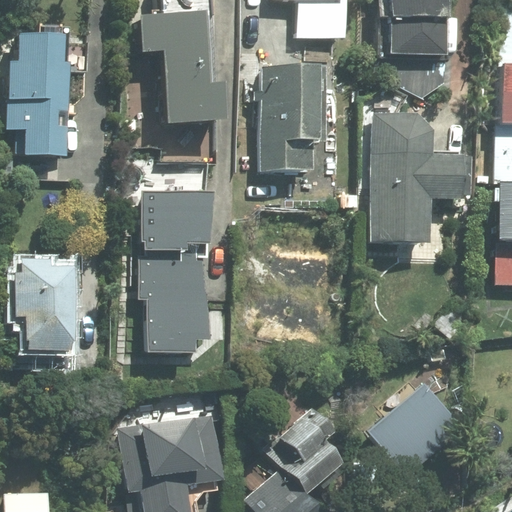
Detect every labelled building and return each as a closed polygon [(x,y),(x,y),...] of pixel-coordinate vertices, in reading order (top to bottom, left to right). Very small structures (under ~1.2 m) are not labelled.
[(326,0),(261,0),(262,5),(288,6),(287,43),(330,45),(332,2),(327,2),(326,0)] [(433,0),(377,0),(375,58),(431,60),(433,0)] [(511,7),(494,6),(482,246),(487,246),(485,287),(511,288),(511,7)] [(187,16),(122,20),(125,57),(145,55),(150,129),(209,125),(207,88),(192,89),(187,16)] [(51,161),(54,68),(47,68),(48,40),(6,38),(5,67),(0,66),(0,132),(12,133),(11,160),(51,161)] [(311,70),(249,71),(250,175),(299,175),(299,144),(311,144),(311,70)] [(364,117),(360,245),(416,247),(418,202),(449,203),(450,159),(419,158),(420,133),(404,132),(405,119),(364,117)] [(199,195),(131,194),(129,303),(135,303),(134,354),(181,355),(181,343),(196,344),(199,195)] [(60,349),(62,263),(8,262),(7,277),(0,277),(0,336),(6,337),(6,364),(38,364),(38,356),(51,356),(51,348),(60,349)] [(425,314),(413,326),(436,348),(458,324),(443,311),(433,322),(425,314)] [(298,511),(288,500),(326,469),(308,449),(325,434),(304,409),(252,454),(267,473),(232,503),(239,511),(298,511)] [(127,511),(188,511),(186,496),(214,492),(204,418),(110,430),(119,497),(126,497),(127,511)] [(36,511),(36,497),(0,496),(0,511),(36,511)]
